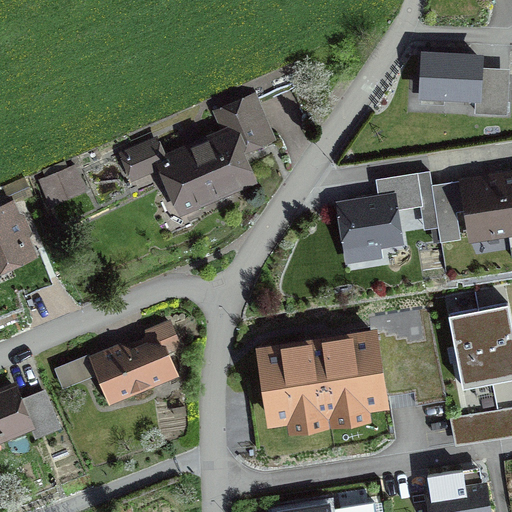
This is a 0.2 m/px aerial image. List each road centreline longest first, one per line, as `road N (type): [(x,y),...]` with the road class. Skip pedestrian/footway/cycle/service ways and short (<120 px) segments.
road 1 (residential): [(232,292),(415,0)]
road 2 (residential): [(232,292),(172,287),(0,355)]
road 3 (residential): [(212,511),(215,353),(232,292)]
